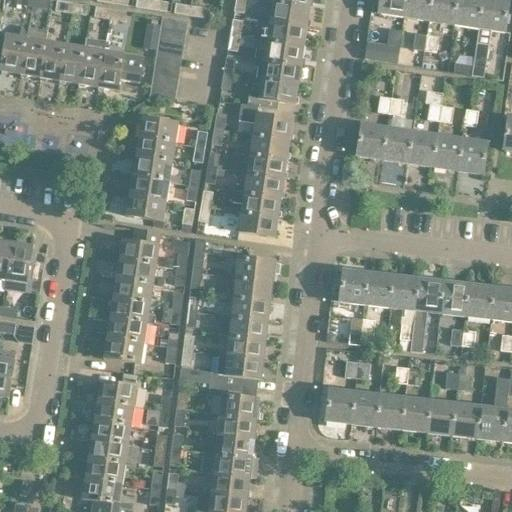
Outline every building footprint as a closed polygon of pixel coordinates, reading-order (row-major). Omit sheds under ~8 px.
[(46,0),(32,0),(31,8),(47,10),(49,0),(46,0)] [(152,11),(153,1),(148,0),(136,0),(135,8),(152,11)] [(245,0),(235,0),(234,12),(243,14),(245,0)] [(403,19),(406,0),(379,0),(378,15),(403,19)] [(428,23),(431,0),(406,0),(403,19),(428,23)] [(453,26),(457,0),(431,0),(428,23),(453,26)] [(482,0),(478,30),(476,44),(472,67),(454,64),(453,74),(483,79),(490,32),(504,34),(509,2),(508,2),(508,0),(482,0)] [(478,30),(482,0),(457,0),(453,26),(478,30)] [(70,14),(72,4),(56,1),(55,12),(70,14)] [(153,1),(152,11),(166,13),(168,3),(153,1)] [(272,2),(270,21),(269,23),(307,28),(310,8),(272,2)] [(72,4),(70,14),(86,16),(87,6),(72,4)] [(192,17),(193,7),(175,4),(174,14),(192,17)] [(110,20),(111,10),(95,7),(93,18),(110,20)] [(193,7),(192,17),(204,19),(206,9),(193,7)] [(111,10),(110,20),(125,23),(126,12),(111,10)] [(188,22),(162,18),(160,30),(186,35),(188,22)] [(230,36),(239,37),(242,22),(232,20),(230,36)] [(269,23),(270,21),(257,20),(256,29),(268,31),(267,40),(267,42),(304,47),(307,28),(269,23)] [(7,36),(1,73),(21,76),(27,39),(28,28),(20,27),(19,37),(7,36)] [(159,42),(184,46),(186,35),(160,30),(159,42)] [(423,52),(426,36),(415,34),(412,50),(423,52)] [(239,37),(230,36),(227,51),(237,52),(239,37)] [(426,36),(423,52),(436,54),(438,38),(426,36)] [(21,76),(41,79),(47,42),(27,39),(21,76)] [(85,48),(80,86),(99,89),(105,51),(106,43),(87,39),(85,48)] [(253,49),(255,49),(253,59),(301,66),(304,47),(267,42),(267,40),(255,39),(253,49)] [(66,45),(47,42),(41,79),(60,82),(66,45)] [(157,53),(182,56),(184,46),(159,42),(157,53)] [(395,65),(398,48),(366,43),(364,60),(376,62),(395,65)] [(85,48),(66,45),(60,82),(80,86),(85,48)] [(143,59),(124,56),(125,54),(105,51),(99,89),(119,92),(120,82),(139,85),(143,59)] [(155,65),(180,69),(182,56),(157,53),(155,65)] [(223,75),(233,76),(236,61),(226,59),(223,75)] [(254,79),(261,80),(298,86),(301,66),(253,59),(252,68),(256,69),(254,79)] [(153,77),(178,81),(180,69),(155,65),(153,77)] [(233,76),(223,75),(221,89),(230,91),(233,76)] [(178,81),(153,77),(151,88),(176,92),(178,81)] [(298,86),(261,80),(258,100),(247,98),(246,106),(258,108),(277,111),(278,103),(295,105),(298,86)] [(176,92),(151,88),(149,99),(175,103),(176,92)] [(425,104),(429,105),(427,121),(439,123),(442,107),(443,95),(427,93),(425,104)] [(389,115),(392,100),(380,98),(377,113),(389,115)] [(392,100),(389,115),(400,117),(403,101),(392,100)] [(290,142),(293,121),(257,116),(258,108),(246,106),(241,105),(238,122),(254,124),(252,136),(290,142)] [(453,109),(442,107),(439,123),(451,125),(453,109)] [(478,112),(466,110),(463,126),(476,128),(478,112)] [(214,130),(223,131),(226,116),(216,114),(214,130)] [(141,118),(138,138),(176,144),(179,123),(141,118)] [(503,152),(511,153),(511,120),(508,120),(503,152)] [(382,162),(387,130),(361,126),(356,158),(382,162)] [(223,131),(214,130),(211,145),(220,146),(223,131)] [(412,134),(387,130),(382,162),(407,166),(412,134)] [(195,147),(204,148),(207,134),(197,132),(195,147)] [(437,138),(412,134),(407,166),(432,170),(437,138)] [(252,136),(249,156),(287,161),(290,142),(252,136)] [(138,138),(135,157),(173,163),(176,144),(138,138)] [(462,142),(437,138),(432,170),(457,174),(462,142)] [(462,142),(457,174),(483,177),(488,146),(462,142)] [(204,148),(195,147),(192,162),(202,164),(204,148)] [(207,168),(217,170),(219,154),(209,153),(207,168)] [(249,156),(247,175),(284,180),(287,161),(249,156)] [(135,157),(132,176),(170,183),(170,182),(179,184),(180,176),(171,175),(173,163),(135,157)] [(217,170),(207,168),(204,184),(214,185),(217,170)] [(188,186),(198,187),(201,172),(191,170),(188,186)] [(247,175),(244,193),(244,195),(281,201),(284,180),(247,175)] [(132,176),(129,196),(167,202),(170,183),(132,176)] [(198,187),(188,186),(186,201),(196,203),(198,187)] [(200,207),(210,209),(213,193),(203,191),(200,207)] [(232,203),(242,204),(241,214),(278,220),(281,201),(244,195),(244,193),(233,192),(232,203)] [(164,222),(167,202),(129,196),(126,216),(164,222)] [(210,209),(200,207),(198,222),(208,224),(210,209)] [(191,226),(194,211),(184,209),(181,225),(191,226)] [(241,214),(238,233),(276,238),(278,220),(241,214)] [(133,243),(122,241),(119,262),(155,268),(156,267),(172,269),(173,260),(157,257),(159,247),(157,247),(159,236),(135,232),(133,243)] [(13,243),(0,241),(0,279),(7,281),(13,243)] [(191,273),(201,275),(205,243),(195,241),(191,273)] [(26,293),(33,246),(13,243),(7,281),(5,289),(26,293)] [(232,245),(231,257),(238,258),(235,279),(273,283),(276,262),(274,262),(275,252),(232,245)] [(176,271),(186,273),(188,256),(178,255),(176,271)] [(165,279),(154,277),(155,268),(119,262),(116,281),(152,287),(153,286),(163,288),(165,279)] [(186,273),(176,271),(174,286),(184,287),(186,273)] [(201,275),(191,273),(190,289),(199,290),(201,275)] [(339,305),(365,308),(369,276),(343,273),(339,305)] [(365,308),(390,311),(394,279),(369,276),(365,308)] [(235,279),(233,298),(271,302),(273,283),(235,279)] [(390,311),(414,314),(415,314),(419,282),(394,279),(390,311)] [(116,281),(113,301),(149,307),(152,287),(116,281)] [(426,315),(440,317),(444,285),(419,282),(415,314),(414,314),(413,326),(414,326),(412,342),(411,342),(410,353),(422,355),(426,315)] [(469,287),(444,285),(440,317),(465,319),(469,287)] [(494,290),(469,287),(465,319),(490,322),(494,290)] [(490,322),(511,324),(511,292),(494,290),(490,322)] [(171,310),(181,312),(183,295),(173,294),(171,310)] [(187,313),(197,314),(198,298),(189,297),(187,313)] [(233,298),(231,318),(269,322),(271,302),(233,298)] [(155,317),(148,316),(149,307),(113,301),(110,321),(146,326),(146,325),(154,326),(155,317)] [(3,308),(2,318),(16,320),(17,310),(3,308)] [(181,312),(171,310),(169,325),(179,326),(181,312)] [(197,314),(187,313),(185,328),(195,329),(197,314)] [(231,318),(229,337),(267,342),(269,322),(231,318)] [(362,336),(364,321),(351,319),(348,343),(360,344),(361,336),(362,336)] [(110,321),(107,339),(144,346),(145,345),(143,345),(146,326),(110,321)] [(364,321),(362,336),(373,337),(375,322),(364,321)] [(1,323),(0,328),(0,333),(13,335),(15,326),(1,323)] [(399,341),(411,342),(412,342),(414,326),(413,326),(401,324),(399,341)] [(462,348),(464,332),(451,330),(450,346),(462,348)] [(464,332),(462,348),(474,349),(475,333),(464,332)] [(167,349),(177,351),(179,334),(169,333),(167,349)] [(182,352),(192,353),(194,337),(184,336),(182,352)] [(511,353),(511,337),(502,336),(500,352),(511,353)] [(229,337),(227,357),(265,361),(267,342),(229,337)] [(141,365),(144,346),(107,339),(104,359),(141,365)] [(177,351),(167,349),(165,364),(175,365),(177,351)] [(0,351),(0,397),(9,399),(15,361),(14,361),(15,354),(0,351)] [(192,353),(182,352),(181,367),(190,368),(192,353)] [(257,390),(258,380),(263,380),(265,361),(227,357),(221,356),(219,375),(210,374),(209,385),(257,390)] [(356,380),(358,364),(346,363),(344,378),(356,380)] [(358,364),(356,380),(368,381),(370,365),(358,364)] [(406,385),(408,369),(396,368),(394,384),(406,385)] [(408,369),(406,385),(418,387),(420,371),(408,369)] [(446,374),(445,390),(457,391),(458,375),(446,374)] [(458,375),(457,391),(469,393),(470,376),(458,375)] [(505,412),(507,397),(509,381),(497,380),(493,411),(480,410),(477,441),(502,444),(505,412)] [(100,382),(97,402),(134,407),(137,388),(100,382)] [(258,421),(260,400),(256,399),(257,390),(209,385),(208,396),(222,397),(220,416),(258,421)] [(325,424),(351,427),(354,395),(328,393),(325,424)] [(376,430),(379,398),(354,395),(351,427),(376,430)] [(175,411),(185,412),(187,397),(177,396),(175,411)] [(159,411),(169,412),(171,398),(161,397),(159,411)] [(401,433),(405,401),(379,398),(376,430),(401,433)] [(426,436),(430,404),(405,401),(401,433),(426,436)] [(131,428),(134,408),(134,407),(97,402),(94,423),(131,428)] [(451,438),(455,407),(430,404),(426,436),(451,438)] [(477,441),(480,410),(455,407),(451,438),(477,441)] [(169,412),(159,411),(157,428),(168,429),(169,412)] [(185,412),(175,411),(174,427),(184,428),(185,412)] [(511,413),(505,412),(502,444),(511,445),(511,413)] [(220,416),(217,436),(255,440),(258,421),(220,416)] [(94,423),(91,442),(128,447),(128,446),(131,428),(94,423)] [(171,450),(181,451),(183,436),(173,435),(171,450)] [(155,451),(165,452),(166,437),(156,436),(155,451)] [(217,436),(215,455),(253,460),(255,440),(217,436)] [(138,448),(128,446),(128,447),(91,442),(88,461),(125,467),(135,468),(138,448)] [(181,451),(171,450),(169,466),(179,467),(181,451)] [(165,452),(155,451),(153,467),(163,468),(165,452)] [(215,455),(213,475),(251,479),(257,479),(259,460),(253,460),(215,455)] [(123,486),(125,467),(88,461),(85,480),(123,486)] [(178,475),(168,474),(166,489),(184,491),(185,485),(177,484),(178,475)] [(151,490),(160,491),(162,476),(152,475),(151,490)] [(213,475),(211,494),(249,499),(251,479),(213,475)] [(127,511),(128,506),(120,505),(123,486),(85,480),(82,499),(94,501),(92,511),(127,511)] [(174,506),(175,498),(183,499),(184,491),(166,489),(165,505),(174,506)] [(148,511),(157,511),(160,491),(151,490),(148,511)] [(200,493),(197,511),(247,511),(249,499),(211,494),(200,493)]
